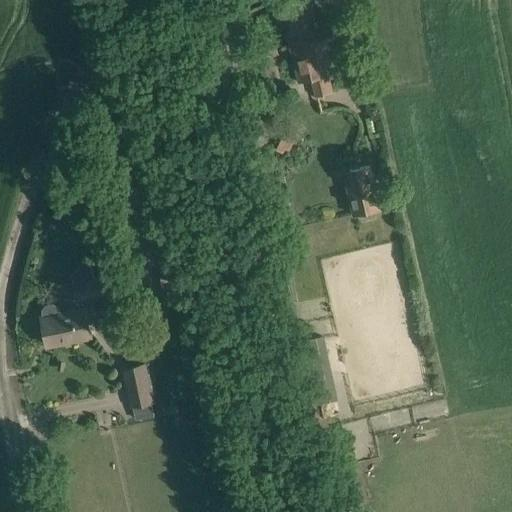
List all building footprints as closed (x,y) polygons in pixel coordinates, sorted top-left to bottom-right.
[(293,37),(288,38),(297,82),(311,79),(314,94),(330,90),(321,52),(337,48),(330,19),(317,22),(317,21),(314,22),(310,5),(287,11),(293,37)] [(286,131),(277,150),(284,154),(293,135),(286,131)] [(346,185),(352,215),(381,208),(370,163),(347,169),(351,185),(346,185)] [(172,257),(156,261),(164,294),(180,291),(172,257)] [(73,270),(75,282),(78,298),(106,292),(103,276),(95,278),(91,260),(81,261),(73,270)] [(42,308),(43,317),(42,317),(47,345),(90,336),(85,309),(64,313),(60,308),(59,306),(56,304),(52,302),(48,303),(45,304),(42,308)] [(119,323),(116,305),(94,310),(97,327),(119,323)] [(151,401),(143,364),(124,368),(132,406),(151,401)]
